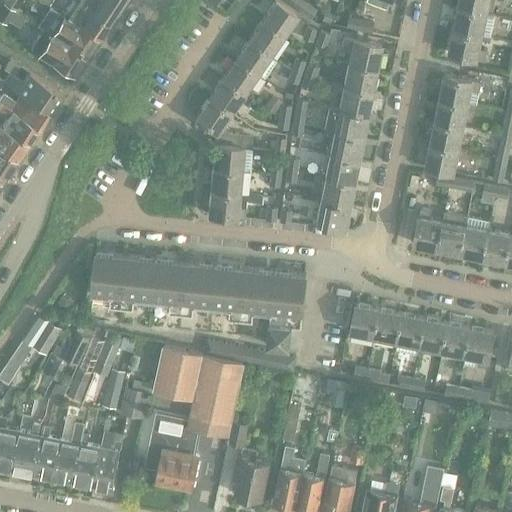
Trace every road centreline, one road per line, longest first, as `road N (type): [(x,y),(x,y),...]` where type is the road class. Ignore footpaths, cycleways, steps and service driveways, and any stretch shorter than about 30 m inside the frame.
road 1 (residential): [(376,248),(136,223),(119,208),(247,0)]
road 2 (residential): [(376,248),(428,0)]
road 3 (residential): [(159,0),(38,184)]
road 4 (residential): [(511,301),(385,275),(376,248)]
